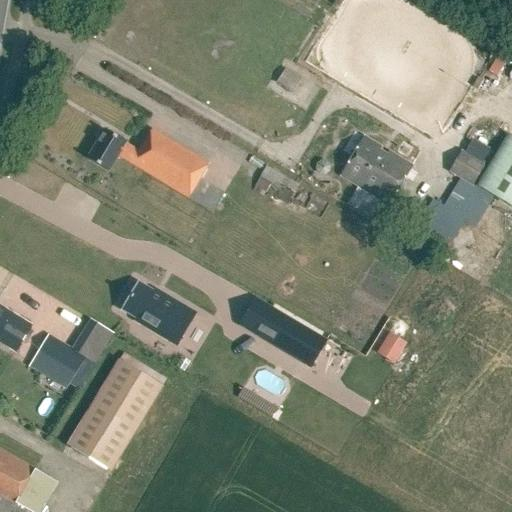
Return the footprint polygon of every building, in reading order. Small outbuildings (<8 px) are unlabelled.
[(276,83),(292,94),(303,78),(287,67),(276,83)] [(287,130),(294,128),(292,120),(285,122),(287,130)] [(212,214),(224,195),(198,180),(208,164),(151,130),(139,151),(126,144),(127,143),(104,130),(86,160),(108,173),(117,157),(212,214)] [(363,138),(340,177),(388,206),(412,167),(363,138)] [(481,165),(490,151),(473,141),(465,155),(481,165)] [(486,193),(502,166),(511,171),(511,144),(508,151),(498,144),(484,167),(472,187),(481,192),(482,190),(486,193)] [(472,187),(484,167),(481,165),(465,155),(461,153),(449,173),(470,186),(472,187)] [(502,203),(511,186),(511,171),(502,166),(486,193),(502,203)] [(298,186),(266,167),(252,191),(263,197),(271,185),(277,189),(279,185),(293,193),(298,186)] [(473,227),(486,205),(477,199),(481,192),(472,187),(470,186),(462,199),(452,193),(449,199),(443,207),(436,203),(421,228),(449,246),(463,222),(473,227)] [(449,246),(421,228),(415,223),(406,238),(441,258),(449,246)] [(162,297),(137,283),(121,310),(136,319),(134,322),(168,341),(187,309),(164,295),(162,297)] [(246,292),(234,313),(285,343),(298,323),(246,292)] [(0,344),(15,353),(31,326),(0,307),(0,344)] [(391,330),(378,352),(396,364),(410,342),(391,330)] [(72,351),(47,336),(35,355),(73,379),(68,386),(77,391),(94,364),(72,351)] [(111,473),(163,387),(162,387),(166,380),(123,354),(119,360),(118,360),(66,446),(111,473)] [(0,498),(13,506),(34,470),(0,450),(0,498)] [(24,511),(40,511),(58,483),(34,469),(34,470),(13,506),(24,511)] [(24,511),(13,506),(0,498),(0,511),(24,511)]
